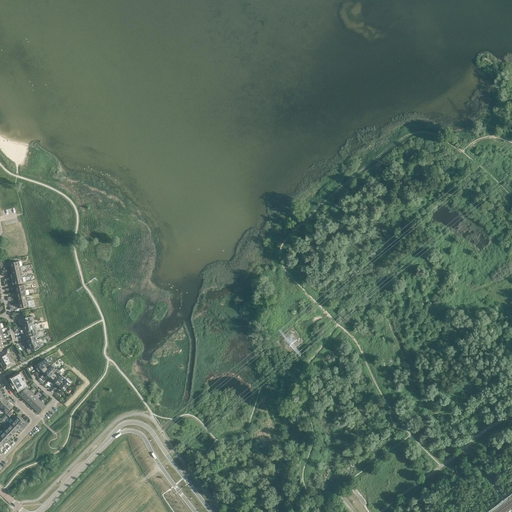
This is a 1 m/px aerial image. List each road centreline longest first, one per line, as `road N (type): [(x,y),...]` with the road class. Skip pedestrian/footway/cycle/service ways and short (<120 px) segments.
road 1 (tertiary): [(210,511),(146,427),(120,425),(109,440)]
road 2 (tertiary): [(109,440),(129,430),(141,435),(194,511)]
